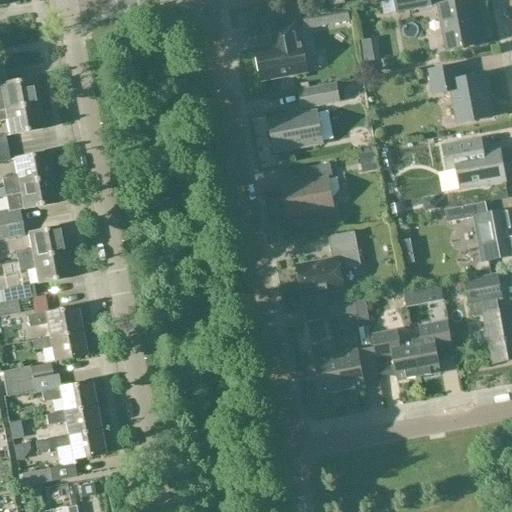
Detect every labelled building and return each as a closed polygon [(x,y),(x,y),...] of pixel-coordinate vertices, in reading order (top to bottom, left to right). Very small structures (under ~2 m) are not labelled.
[(429,0),(400,0),(393,1),(396,15),(431,8),(429,0)] [(470,0),(439,6),(447,52),(479,46),(470,0)] [(309,20),(311,29),(349,22),(347,12),(309,20)] [(273,48),(256,51),(262,82),(307,74),(301,42),(298,43),(295,23),(270,28),(273,48)] [(456,67),(429,72),(433,96),(451,92),(457,125),(491,118),(488,100),(485,100),(483,91),(487,91),(485,76),(459,81),(456,67)] [(0,111),(36,104),(31,78),(4,84),(2,78),(0,78),(0,111)] [(336,86),(299,93),(302,110),(339,103),(336,86)] [(36,104),(0,111),(0,121),(5,121),(8,136),(41,129),(36,104)] [(316,113),(269,122),(275,154),(322,145),(316,113)] [(505,182),(499,150),(482,153),(480,140),(443,147),(447,172),(457,170),(460,190),(505,182)] [(0,162),(8,161),(6,149),(0,149),(0,162)] [(2,188),(51,179),(46,153),(12,159),(15,175),(0,178),(2,188)] [(291,187),(282,189),(287,218),(315,213),(317,220),(335,217),(328,181),(332,180),(330,165),(289,173),(291,187)] [(18,211),(22,210),(55,204),(51,179),(2,188),(7,212),(0,213),(0,226),(20,223),(18,211)] [(447,224),(463,221),(474,219),(482,263),(511,257),(511,240),(511,241),(509,227),(511,226),(511,221),(510,212),(487,216),(485,204),(444,211),(447,224)] [(0,241),(23,237),(20,223),(0,226),(0,241)] [(17,263),(65,254),(60,229),(26,235),(29,251),(15,254),(17,263)] [(332,261),(296,267),(302,299),(344,291),(340,271),(361,268),(354,233),(328,238),(332,261)] [(65,254),(17,263),(18,273),(33,270),(36,285),(70,279),(65,254)] [(438,290),(458,290),(457,276),(437,277),(438,290)] [(497,276),(465,282),(469,306),(471,306),(474,319),(484,317),(493,365),(511,361),(511,310),(495,314),(493,302),(501,300),(497,276)] [(3,304),(16,302),(34,298),(32,285),(1,291),(3,304)] [(365,301),(354,302),(358,323),(368,321),(365,301)] [(0,305),(0,318),(18,315),(16,302),(3,304),(0,305)] [(329,318),(327,307),(305,311),(307,324),(329,319),(329,318)] [(48,338),(80,332),(75,308),(26,318),(28,329),(46,325),(48,338)] [(419,378),(441,374),(436,350),(452,347),(448,323),(419,328),(421,340),(412,342),(419,378)] [(30,342),(32,352),(50,349),(53,363),(84,357),(80,332),(48,338),(30,342)] [(419,378),(412,342),(399,344),(397,332),(372,336),(376,360),(392,357),(397,383),(419,378)] [(321,397),(343,393),(336,356),(323,358),(321,346),(312,348),(321,397)] [(336,356),(343,393),(365,389),(358,352),(336,356)] [(4,385),(31,381),(29,368),(1,374),(4,385)] [(94,407),(90,383),(60,389),(60,390),(59,390),(57,376),(31,381),(4,385),(6,399),(33,393),(34,395),(40,394),(42,403),(59,400),(62,413),(94,407)] [(66,437),(98,431),(94,407),(62,413),(44,416),(46,427),(64,424),(66,437)] [(13,426),(33,420),(30,410),(10,415),(13,426)] [(66,437),(34,443),(36,453),(55,449),(58,464),(64,467),(73,466),(72,461),(103,455),(98,431),(66,437)] [(23,488),(50,483),(48,470),(21,475),(23,488)]
